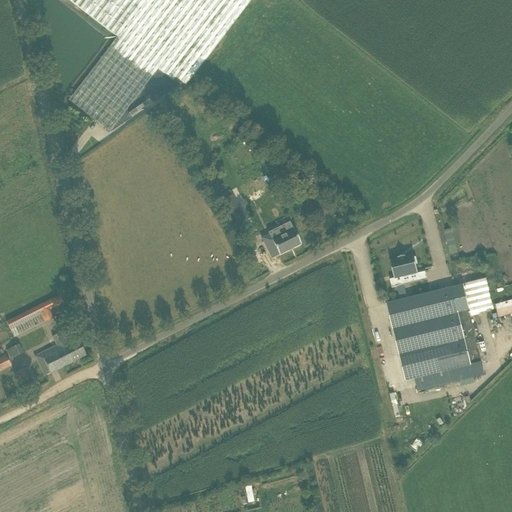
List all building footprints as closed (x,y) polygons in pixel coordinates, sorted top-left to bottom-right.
[(68,0),(117,37),(68,101),(109,132),(158,69),(174,81),(176,78),(187,85),(251,0),(68,0)] [(229,191),(219,196),(232,223),(242,218),(229,191)] [(281,237),(278,231),(262,239),(272,259),(301,245),(294,231),(281,237)] [(402,277),(418,274),(414,256),(405,258),(405,257),(399,258),(399,260),(391,262),(395,279),(391,280),(390,277),(380,280),(385,298),(395,296),(393,288),(404,285),(402,277)] [(464,285),(452,288),(458,311),(469,308),(464,285)] [(452,288),(386,304),(405,382),(415,379),(418,392),(474,378),(471,366),(481,363),(468,311),(470,310),(469,308),(458,311),(452,288)] [(40,315),(44,322),(53,317),(50,310),(63,304),(59,296),(6,322),(10,330),(40,315)] [(497,318),(511,313),(511,300),(511,299),(493,305),(497,318)] [(68,347),(61,333),(52,337),(56,345),(34,356),(45,377),(86,356),(78,342),(68,347)] [(5,349),(9,358),(21,353),(17,344),(5,349)] [(6,356),(0,358),(0,372),(11,367),(6,356)] [(22,368),(12,373),(20,389),(30,384),(22,368)]
